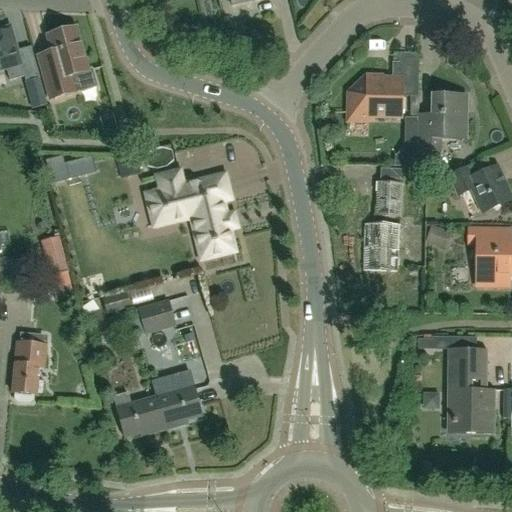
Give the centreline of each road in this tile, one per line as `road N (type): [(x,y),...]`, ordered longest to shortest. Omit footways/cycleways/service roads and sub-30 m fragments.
road 1 (residential): [(312,468),(313,279),(293,170),(269,119)]
road 2 (residential): [(269,119),(138,65),(113,2)]
road 3 (residential): [(382,4),(354,15),(308,59),(269,119)]
